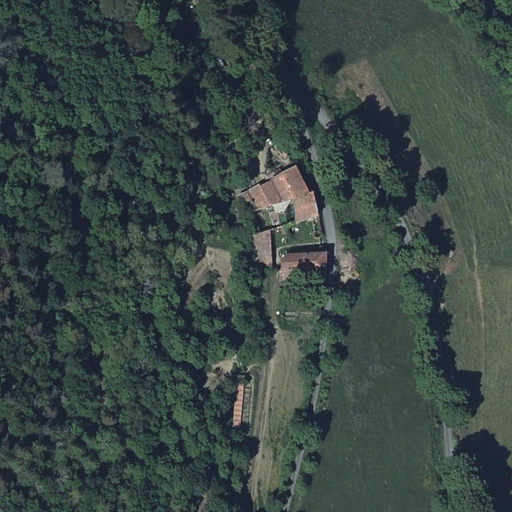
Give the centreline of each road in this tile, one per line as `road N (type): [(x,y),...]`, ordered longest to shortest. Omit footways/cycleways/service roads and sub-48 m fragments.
road 1 (unclassified): [(452,511),(441,351),(421,261),(403,225),(296,89)]
road 2 (unclassified): [(284,511),(309,419),(333,262),(296,89)]
